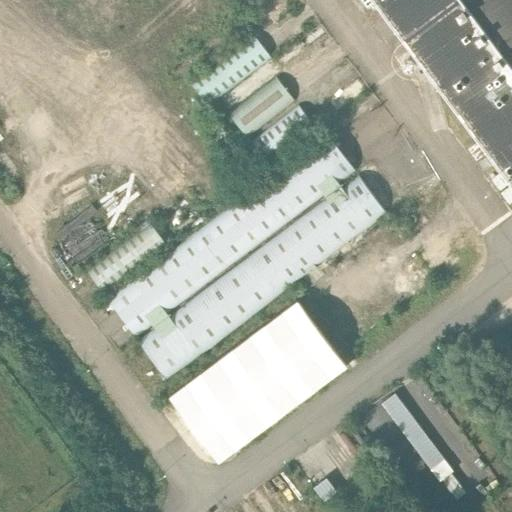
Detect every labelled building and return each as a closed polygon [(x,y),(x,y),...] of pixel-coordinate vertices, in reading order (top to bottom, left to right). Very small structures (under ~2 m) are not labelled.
[(294,0),(261,0),(277,20),(298,4),(294,0)] [(511,0),(379,0),(511,176),(511,0)] [(194,77),(211,100),(275,55),(258,32),(194,77)] [(251,133),(298,97),(280,73),(233,110),(251,133)] [(360,73),(329,92),(337,105),(368,86),(360,73)] [(362,113),(377,99),(370,92),(356,106),(362,113)] [(303,102),(254,137),(269,157),(317,122),(303,102)] [(164,371),(381,208),(324,133),(107,295),(164,371)] [(107,287),(168,238),(153,218),(91,268),(107,287)] [(384,397),(442,476),(456,466),(470,485),(486,473),(468,449),(453,461),(398,387),(384,397)]
